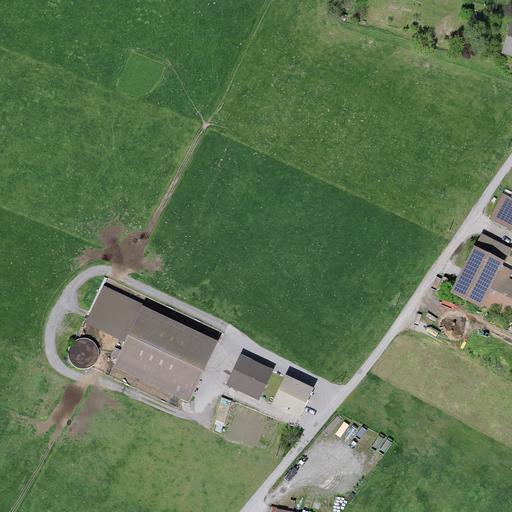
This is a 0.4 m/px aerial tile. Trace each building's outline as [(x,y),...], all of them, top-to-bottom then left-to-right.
[(511,24),(501,58),(511,60),(511,24)] [(511,195),(503,192),(489,221),(511,231),(511,195)] [(507,262),(473,246),(450,294),(481,309),(484,306),(511,319),(511,281),(500,276),(507,262)] [(106,281),(87,322),(126,340),(112,369),(189,405),(218,342),(151,311),(155,303),(106,281)] [(272,370),(237,355),(224,385),(258,400),(272,370)] [(313,388),(284,375),(270,406),(299,419),(313,388)]
